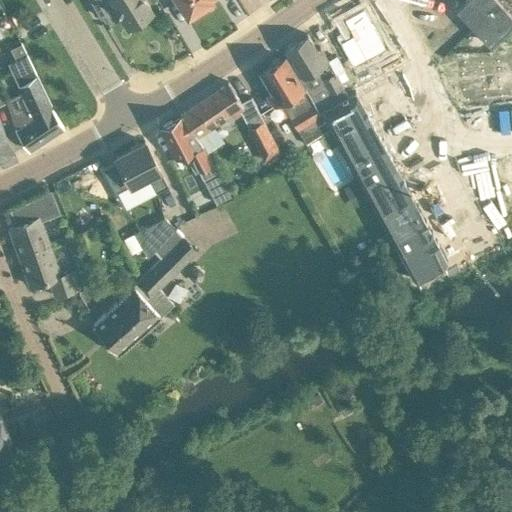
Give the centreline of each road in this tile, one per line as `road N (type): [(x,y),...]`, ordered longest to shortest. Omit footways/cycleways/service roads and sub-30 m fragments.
road 1 (residential): [(127,117),(315,0)]
road 2 (unclassified): [(78,432),(0,249)]
road 3 (residential): [(382,0),(464,141)]
road 4 (residential): [(0,186),(127,117)]
road 5 (residential): [(127,117),(59,0)]
